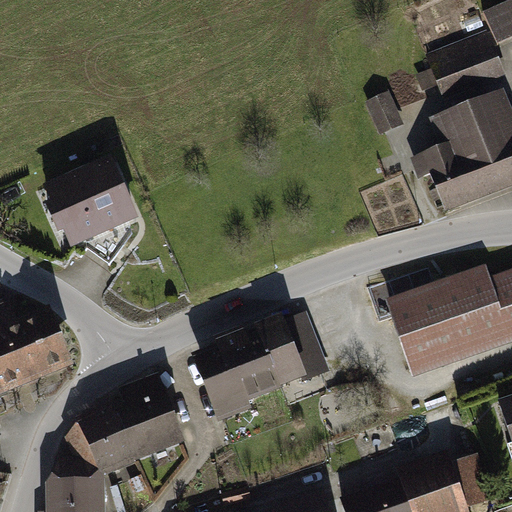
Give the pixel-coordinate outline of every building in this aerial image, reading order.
[(487,29),(421,55),(435,99),(502,75),(493,44),(511,36),(511,0),(503,0),(480,12),(487,29)] [(441,135),(414,145),(438,208),(511,180),(511,123),(500,92),(434,117),(441,135)] [(117,158),(47,188),(75,253),(145,223),(117,158)] [(480,266),(384,298),(411,377),(511,342),(511,266),(483,276),(480,266)] [(0,391),(67,364),(46,315),(16,327),(6,302),(0,304),(0,391)] [(299,309),(190,355),(214,417),(324,371),(299,309)] [(78,421),(81,425),(67,441),(73,458),(61,460),(50,486),(50,511),(107,511),(106,479),(188,446),(161,376),(120,391),(124,401),(78,421)] [(399,472),(402,481),(412,511),(471,511),(456,466),(451,454),(399,472)] [(480,456),(456,466),(471,511),(476,511),(496,502),(480,456)] [(412,511),(402,481),(344,500),(347,511),(412,511)] [(333,511),(327,491),(269,511),(333,511)]
